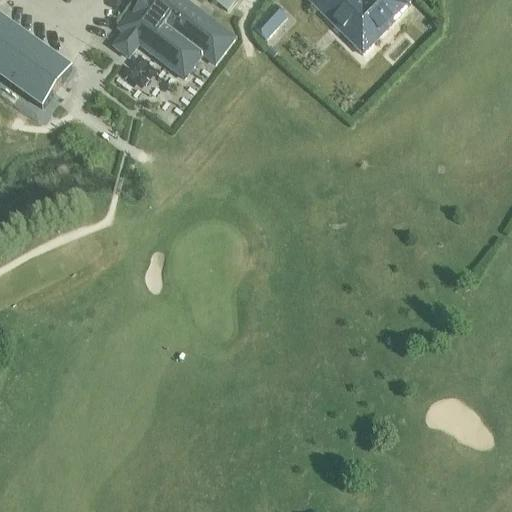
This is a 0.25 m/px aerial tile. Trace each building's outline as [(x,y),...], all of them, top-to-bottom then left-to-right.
[(139,48),(184,83),(202,60),(216,71),(237,42),(181,0),(143,0),(138,7),(119,33),(124,37),(114,50),(128,61),(139,48)] [(209,0),(227,13),(236,0),(209,0)] [(317,0),(313,4),(320,11),(356,46),(353,49),(363,58),(372,49),(369,46),(404,11),(392,0),(367,0),(366,2),(359,2),(356,0),(317,0)] [(261,19),(251,31),(264,43),(275,32),(285,20),(272,8),(261,19)] [(61,66),(0,21),(0,85),(30,108),(61,66)] [(113,119),(127,108),(106,82),(92,93),(113,119)]
